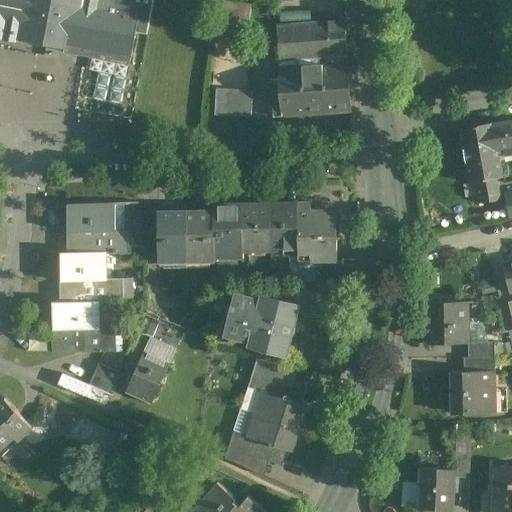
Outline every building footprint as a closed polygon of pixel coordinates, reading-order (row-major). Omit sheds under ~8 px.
[(0,0),(0,36),(65,49),(77,51),(79,54),(83,55),(86,53),(130,61),(136,31),(147,33),(153,0),(0,0)] [(252,5),(218,0),(217,0),(215,22),(249,26),(252,5)] [(345,20),(278,25),(280,61),(322,57),(348,55),(345,20)] [(348,55),(322,57),(323,65),(278,69),(279,91),(272,91),(274,117),(351,111),(348,55)] [(123,102),(129,62),(93,56),(91,69),(99,71),(95,97),(123,102)] [(222,84),(246,85),(246,71),(222,70),(222,84)] [(252,116),(252,88),(217,87),(216,115),(252,116)] [(23,134),(55,134),(56,101),(24,100),(23,134)] [(511,120),(494,124),(499,152),(511,150),(511,120)] [(110,144),(110,122),(75,123),(76,145),(110,144)] [(494,123),(459,129),(469,183),(476,182),(480,204),(500,201),(496,179),(503,178),(499,152),(494,124),(494,123)] [(114,203),(64,204),(65,253),(101,253),(101,254),(107,254),(131,253),(131,230),(114,230),(114,203)] [(270,205),(242,206),(243,250),(271,249),(270,205)] [(298,205),(270,205),(271,249),(298,249),(299,249),(298,205)] [(337,259),(336,212),(310,213),(310,205),(298,205),(299,249),(298,249),(299,259),(337,259)] [(243,250),(242,206),(213,206),(213,210),(214,210),(215,258),(243,258),(243,250)] [(215,258),(214,210),(213,210),(186,211),(187,263),(215,262),(215,258)] [(186,211),(158,211),(159,263),(187,263),(186,211)] [(101,254),(101,253),(65,253),(63,254),(62,254),(63,280),(57,280),(58,302),(79,302),(79,303),(94,303),(95,303),(100,303),(124,303),(123,279),(107,279),(107,254),(101,254)] [(297,305),(262,297),(261,301),(236,294),(226,334),(252,340),(251,344),(286,353),(297,305)] [(468,301),(433,302),(433,344),(469,343),(468,301)] [(511,301),(502,304),(508,329),(511,327),(511,301)] [(79,303),(79,302),(58,302),(55,302),(55,329),(50,329),(50,353),(116,352),(116,328),(101,328),(100,303),(95,303),(94,303),(79,303)] [(495,342),(469,343),(470,371),(495,370),(495,342)] [(144,352),(126,392),(151,403),(170,363),(144,352)] [(283,365),(257,359),(254,371),(278,379),(279,376),(283,365)] [(65,373),(60,388),(109,402),(119,368),(97,362),(92,381),(65,373)] [(450,371),(451,413),(497,412),(496,370),(495,370),(470,371),(450,371)] [(286,378),(279,376),(278,379),(254,371),(248,387),(264,392),(257,413),(300,427),(300,426),(297,425),(304,405),(307,405),(307,404),(302,402),(307,386),(286,379),(286,378)] [(34,427),(8,399),(0,406),(0,451),(5,447),(3,446),(16,435),(20,439),(34,427)] [(300,427),(257,413),(250,435),(234,430),(229,447),(254,454),(253,457),(260,459),(260,458),(282,465),(287,450),(292,451),(293,449),(289,448),(296,427),(299,428),(300,427)] [(457,434),(456,454),(470,455),(471,435),(457,434)] [(254,454),(229,447),(225,458),(249,469),(253,457),(254,454)] [(456,454),(455,470),(455,478),(469,478),(470,455),(456,454)] [(511,511),(511,467),(494,467),(491,511),(511,511)] [(455,470),(420,469),(419,486),(424,486),(423,507),(418,507),(418,509),(454,510),(455,478),(455,470)] [(219,483),(194,511),(266,511),(267,511),(249,496),(240,507),(235,503),(238,499),(219,483)] [(165,511),(154,502),(145,511),(165,511)]
